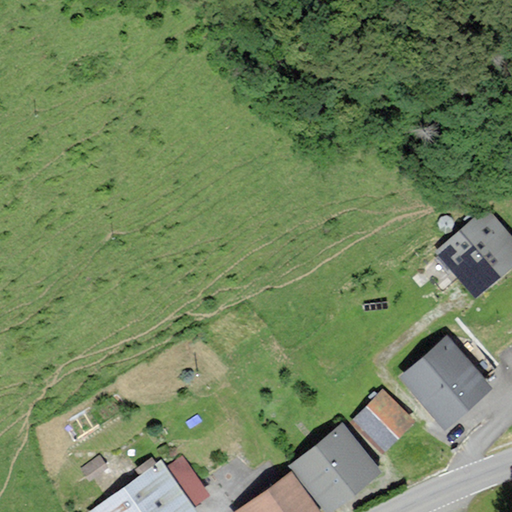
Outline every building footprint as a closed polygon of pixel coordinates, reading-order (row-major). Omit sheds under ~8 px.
[(511,236),(486,207),(435,250),(472,293),(511,259),(511,236)] [(402,373),(443,420),(489,380),(448,333),(402,373)] [(384,391),(356,418),(382,445),(410,418),(384,391)] [(342,424),(294,462),(327,503),(375,465),(342,424)] [(195,511),(160,463),(94,511),(95,511),(195,511)] [(321,511),(291,470),(236,510),(237,511),(321,511)]
